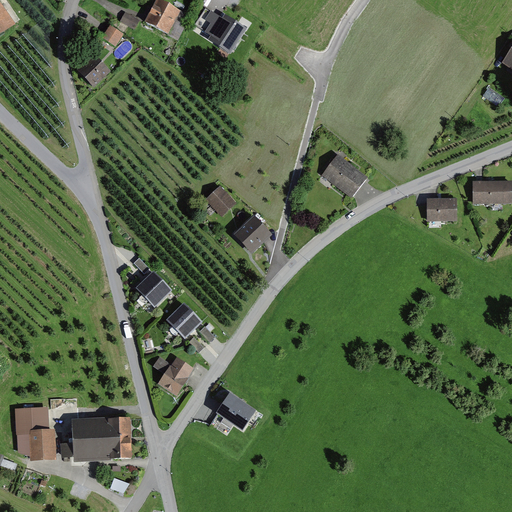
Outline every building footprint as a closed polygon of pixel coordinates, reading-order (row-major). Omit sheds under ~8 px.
[(0,0),(0,34),(17,23),(0,0)] [(168,35),(181,11),(160,0),(156,0),(145,22),(168,35)] [(224,23),(206,12),(196,27),(213,37),(210,42),(230,55),(245,31),(226,19),(224,23)] [(140,21),(126,13),(120,22),(135,30),(140,21)] [(124,34),(109,25),(101,39),(116,48),(124,34)] [(0,49),(0,77),(44,141),(55,133),(64,146),(70,142),(60,127),(68,122),(56,105),(63,101),(53,86),(59,82),(48,67),(53,64),(29,29),(0,49)] [(511,49),(499,70),(511,78),(511,49)] [(94,86),(110,72),(96,56),(80,72),(94,86)] [(482,96),(498,107),(504,98),(489,87),(482,96)] [(352,197),(368,176),(337,153),(321,175),(352,197)] [(470,204),(511,204),(511,181),(470,181),(470,204)] [(223,216),(237,202),(220,185),(206,198),(223,216)] [(427,222),(458,222),(458,200),(427,200),(427,222)] [(252,252),(272,232),(253,213),(233,232),(252,252)] [(141,258),(136,263),(146,274),(152,269),(141,258)] [(142,282),(147,277),(137,266),(132,271),(142,282)] [(152,315),(170,297),(152,278),(133,296),(152,315)] [(183,347),(200,330),(181,311),(164,328),(183,347)] [(207,351),(213,346),(202,335),(197,340),(207,351)] [(202,356),(192,345),(186,351),(196,362),(202,356)] [(174,404),(193,376),(173,363),(168,372),(157,365),(151,374),(162,382),(156,391),(174,404)] [(240,437),(252,419),(227,402),(220,410),(223,412),(217,421),(240,437)] [(29,460),(56,460),(56,430),(46,430),(46,422),(24,422),(24,431),(29,431),(29,460)] [(127,424),(68,427),(70,468),(129,465),(127,424)] [(116,477),(112,487),(127,492),(130,482),(116,477)]
